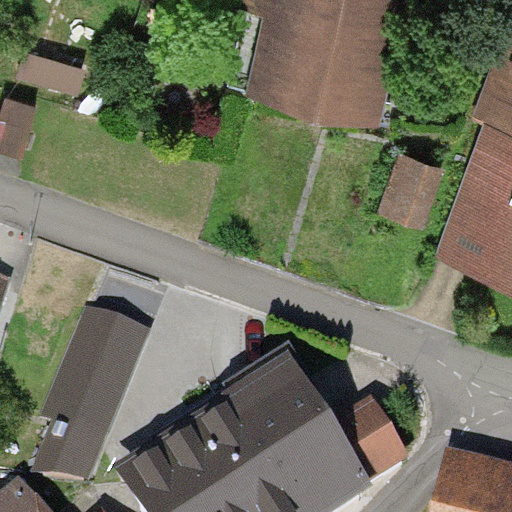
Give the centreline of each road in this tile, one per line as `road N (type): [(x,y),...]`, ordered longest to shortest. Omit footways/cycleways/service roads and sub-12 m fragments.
road 1 (residential): [(0,195),(336,314),(441,361),(487,392)]
road 2 (residential): [(487,392),(389,511)]
